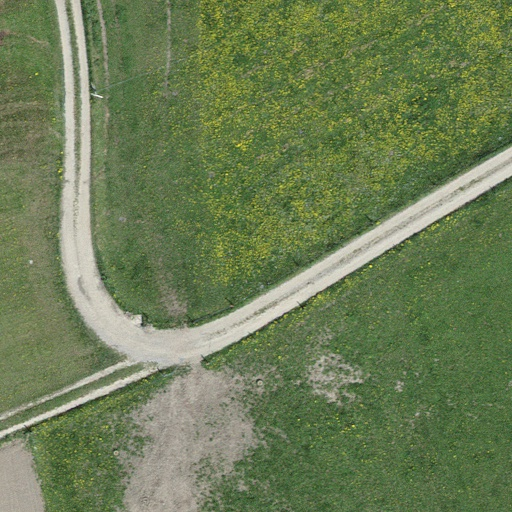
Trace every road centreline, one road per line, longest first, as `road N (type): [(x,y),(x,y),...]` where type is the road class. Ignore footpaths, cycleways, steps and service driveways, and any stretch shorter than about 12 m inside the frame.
road 1 (track): [(511,170),(201,348),(112,333),(82,265),(67,0)]
road 2 (track): [(201,348),(0,439)]
